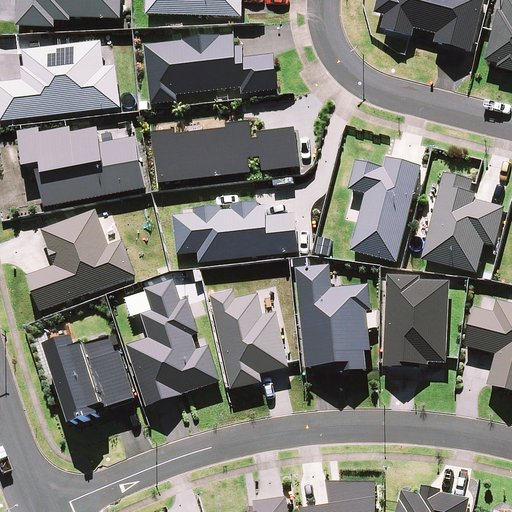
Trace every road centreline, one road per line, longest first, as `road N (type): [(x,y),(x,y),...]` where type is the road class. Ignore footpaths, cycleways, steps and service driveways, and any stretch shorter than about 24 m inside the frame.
road 1 (residential): [(45,511),(174,457),(247,438),(354,424),(511,447)]
road 2 (residential): [(320,0),(318,27),(352,77),(511,124)]
